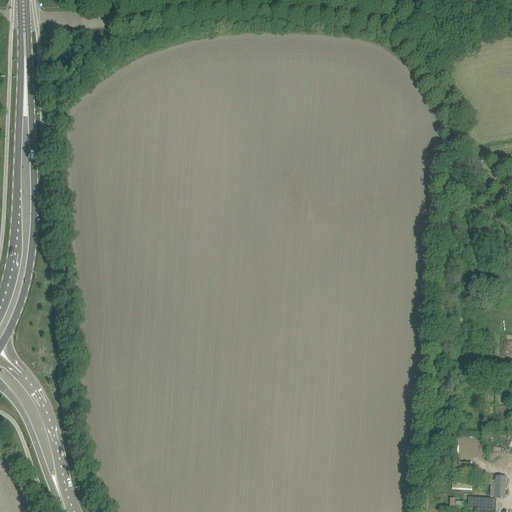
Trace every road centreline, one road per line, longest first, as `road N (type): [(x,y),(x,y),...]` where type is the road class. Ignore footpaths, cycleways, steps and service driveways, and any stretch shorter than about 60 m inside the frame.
road 1 (unclassified): [(511,191),(453,121),(422,52),(384,19),(256,7),(23,16)]
road 2 (track): [(453,121),(427,511)]
road 3 (secondary): [(0,347),(28,279),(34,231),(25,82)]
road 4 (secondary): [(25,82),(14,254),(0,305)]
road 5 (tertiary): [(58,491),(43,404),(0,353)]
road 6 (tertiary): [(0,381),(58,491)]
